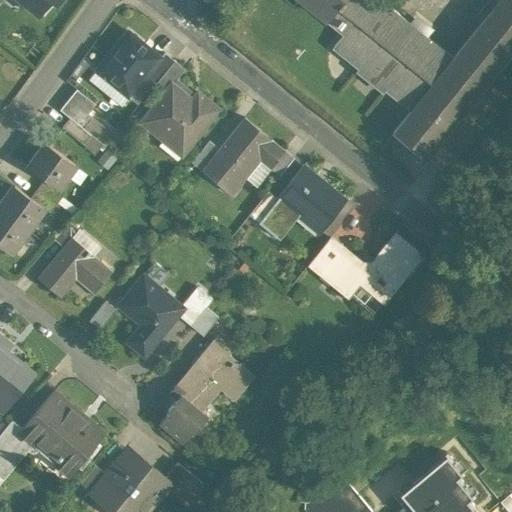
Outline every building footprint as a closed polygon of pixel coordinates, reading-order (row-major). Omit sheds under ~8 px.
[(20,0),(19,2),(37,16),(49,2),(54,6),(58,0),(20,0)] [(299,0),(326,21),(342,0),(299,0)] [(378,0),(342,0),(326,21),(335,28),(325,41),(410,110),(431,84),(452,58),(378,0)] [(410,110),(392,133),(423,158),(511,45),(511,0),(498,0),(431,84),(410,110)] [(159,58),(127,32),(95,72),(128,98),(145,77),(159,58)] [(159,58),(145,77),(154,84),(156,82),(173,61),(163,53),(159,58)] [(173,61),(156,82),(166,90),(171,84),(172,84),(184,70),(173,61)] [(172,84),(171,84),(166,90),(139,123),(161,141),(168,133),(186,148),(217,109),(197,93),(191,100),(172,84)] [(75,90),(58,111),(68,119),(81,129),(90,119),(86,115),(94,105),(75,90)] [(68,119),(60,128),(82,146),(90,136),(81,129),(68,119)] [(269,140),(242,119),(218,149),(200,171),(228,194),(258,158),(270,168),(284,150),(270,139),(269,140)] [(208,141),(190,163),(200,171),(218,149),(208,141)] [(73,165),(43,144),(26,168),(42,180),(56,189),(73,165)] [(270,168),(269,169),(278,176),(293,158),(284,150),(270,168)] [(320,182),(301,167),(276,198),(291,210),(295,206),(321,227),(344,198),(321,180),(320,182)] [(56,189),(42,180),(28,199),(41,208),(48,213),(62,194),(56,189)] [(12,188),(0,204),(0,247),(9,254),(41,208),(28,199),(12,188)] [(273,203),(263,195),(247,215),(257,223),(273,203)] [(66,221),(51,240),(61,248),(69,237),(71,238),(77,230),(66,221)] [(338,244),(317,270),(346,293),(357,279),(382,298),(419,252),(393,232),(369,261),(361,262),(338,244)] [(71,238),(69,237),(61,248),(36,279),(59,298),(75,279),(92,293),(110,271),(71,238)] [(328,237),(308,262),(317,270),(338,244),(328,237)] [(182,308),(142,275),(121,301),(144,320),(125,342),(142,357),(176,315),(182,308)] [(176,315),(189,325),(204,306),(211,297),(198,287),(182,308),(176,315)] [(104,302),(87,322),(98,331),(114,310),(104,302)] [(204,306),(189,325),(201,335),(216,316),(204,306)] [(0,399),(8,406),(20,392),(19,391),(31,376),(32,377),(33,375),(13,359),(10,362),(2,356),(10,346),(0,338),(0,399)] [(212,338),(174,385),(183,392),(180,396),(199,411),(224,380),(238,391),(252,374),(227,353),(228,351),(212,338)] [(21,429),(17,434),(23,440),(33,447),(37,443),(72,471),(103,432),(52,391),(21,429)] [(199,411),(180,396),(167,411),(190,430),(203,414),(199,411)] [(190,430),(167,411),(158,423),(181,441),(190,430)] [(11,421),(0,434),(0,468),(23,440),(17,434),(21,429),(11,421)] [(116,463),(112,459),(102,471),(106,475),(94,490),(120,511),(141,511),(165,483),(161,479),(126,451),(116,463)] [(475,511),(467,503),(472,499),(456,480),(461,476),(445,457),(399,497),(406,505),(410,501),(419,511),(475,511)] [(176,460),(161,479),(165,483),(186,500),(202,481),(176,460)] [(369,511),(328,462),(296,489),(294,502),(304,502),(303,511),(369,511)] [(376,495),(372,490),(367,494),(371,499),(376,495)] [(419,511),(410,501),(406,505),(399,510),(400,511),(419,511)]
